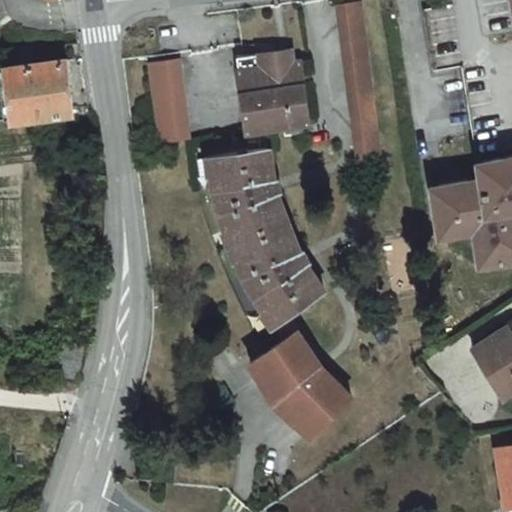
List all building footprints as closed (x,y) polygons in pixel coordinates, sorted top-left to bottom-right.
[(451,0),(432,0),(422,2),(433,64),(461,59),(451,0)] [(364,2),(340,5),(354,122),(378,119),(364,2)] [(280,40),(240,45),(242,56),(243,70),(251,129),(261,128),(264,147),(213,154),(217,190),(221,189),(228,213),(225,214),(234,237),(249,277),(253,276),(263,300),(261,302),(280,330),(330,295),(321,282),(311,269),(304,260),(302,256),(300,249),(297,239),(294,229),(290,219),(286,209),(283,199),(280,189),(278,183),(277,176),(275,166),(274,154),(270,127),(312,121),(305,59),(298,60),(282,62),(281,50),(280,40)] [(297,48),(281,50),(282,62),(298,60),(297,48)] [(180,55),(152,58),(162,138),(190,135),(180,55)] [(4,62),(7,97),(9,116),(71,110),(70,88),(67,57),(4,62)] [(0,97),(0,117),(9,116),(7,97),(0,97)] [(378,119),(354,122),(356,139),(380,136),(378,119)] [(441,229),(477,223),(483,258),(511,252),(511,148),(477,155),(480,169),(432,177),(441,229)] [(511,339),(503,324),(468,347),(491,383),(511,370),(511,339)] [(285,409),(304,433),(353,400),(332,376),(329,378),(322,369),(325,367),(302,337),(255,369),(267,386),(279,403),(285,409)] [(59,338),(52,371),(79,377),(83,359),(87,344),(59,338)] [(511,370),(491,383),(500,397),(511,389),(511,370)] [(357,404),(353,400),(304,433),(313,444),(357,404)] [(511,442),(495,445),(505,501),(506,503),(511,502),(511,442)] [(145,476),(141,494),(163,498),(168,480),(145,476)]
